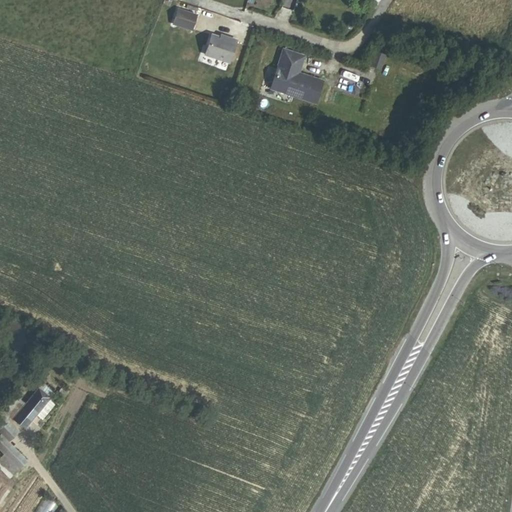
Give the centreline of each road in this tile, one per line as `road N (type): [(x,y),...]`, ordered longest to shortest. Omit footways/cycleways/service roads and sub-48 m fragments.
road 1 (primary): [(324,511),(419,344)]
road 2 (primary): [(504,111),(461,125),(434,162),(435,207),(446,227)]
road 3 (primary): [(446,227),(447,265),(419,344)]
